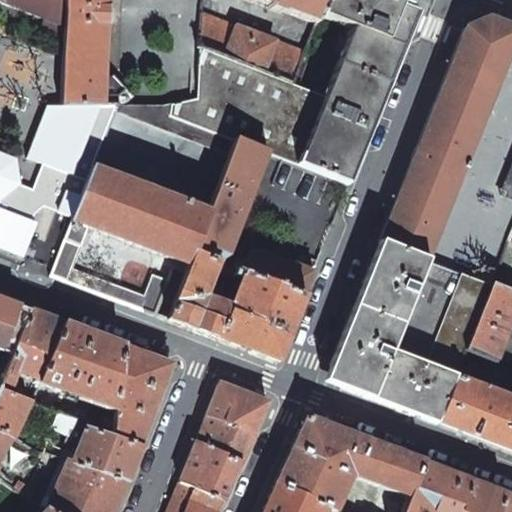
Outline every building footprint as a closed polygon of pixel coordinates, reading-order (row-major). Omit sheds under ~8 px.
[(34,38),(61,48),(62,0),(0,0),(0,3),(42,20),(34,38)] [(62,0),(61,48),(58,107),(101,107),(101,105),(101,78),(105,0),(62,0)] [(244,0),(251,3),(253,2),(253,1),(261,3),(268,6),(267,8),(268,9),(278,13),(280,13),(281,11),(315,24),(318,16),(324,0),(244,0)] [(322,97),(294,165),(346,186),(364,141),(414,15),(396,8),(399,0),(324,0),(318,16),(349,29),(322,97)] [(198,14),(195,48),(198,50),(221,58),(232,26),(198,14)] [(420,136),(378,243),(425,261),(510,47),(511,48),(511,28),(486,18),(462,28),(420,136)] [(232,26),(221,58),(263,75),(275,43),(232,26)] [(275,43),(263,75),(290,85),(303,53),(275,43)] [(511,48),(510,47),(425,261),(460,275),(488,285),(506,241),(511,225),(511,48)] [(169,105),(167,116),(233,141),(264,153),(273,157),(294,165),(322,97),(290,85),(263,75),(221,58),(198,50),(196,81),(195,99),(180,103),(173,104),(169,105)] [(101,78),(101,105),(115,104),(116,96),(123,91),(110,78),(101,78)] [(195,99),(196,81),(185,80),(173,104),(180,103),(195,99)] [(115,104),(130,104),(130,98),(123,91),(116,96),(115,104)] [(0,248),(22,257),(35,224),(30,222),(33,214),(42,206),(55,212),(64,192),(80,198),(82,194),(91,170),(113,112),(115,104),(101,105),(101,107),(58,107),(58,108),(45,108),(26,159),(41,165),(31,190),(17,185),(14,160),(0,154),(0,248)] [(115,104),(113,112),(226,157),(233,141),(167,116),(169,105),(130,104),(115,104)] [(205,214),(191,255),(214,264),(225,257),(227,253),(264,153),(233,141),(226,157),(205,214)] [(273,157),(264,184),(336,214),(346,186),(294,165),(273,157)] [(72,219),(71,222),(86,228),(186,267),(191,255),(205,214),(91,170),(82,194),(80,198),(72,219)] [(64,192),(55,212),(72,219),(80,198),(64,192)] [(281,213),(269,241),(317,260),(323,246),(328,231),(281,213)] [(52,269),(49,277),(66,284),(70,271),(86,228),(71,222),(52,269)] [(511,242),(506,241),(488,285),(511,294),(511,242)] [(329,366),(339,389),(370,401),(389,352),(425,261),(378,243),(329,366)] [(225,257),(214,264),(232,271),(240,274),(302,298),(312,272),(266,254),(249,250),(242,268),(233,265),(235,259),(234,256),(227,253),(225,257)] [(186,267),(166,322),(215,341),(226,310),(201,301),(212,269),(214,264),(191,255),(186,267)] [(425,261),(389,352),(423,365),(460,275),(425,261)] [(214,264),(212,269),(238,278),(240,274),(232,271),(214,264)] [(70,271),(66,284),(153,318),(166,283),(150,277),(142,298),(70,271)] [(226,310),(215,341),(275,364),(302,298),(240,274),(238,278),(226,310)] [(460,275),(423,365),(452,377),(463,350),(488,285),(460,275)] [(511,294),(488,285),(463,350),(492,362),(511,313),(511,294)] [(0,351),(10,356),(29,311),(0,300),(0,351)] [(10,356),(5,368),(14,372),(38,381),(63,324),(46,318),(29,311),(10,356)] [(38,381),(37,384),(112,412),(121,347),(92,336),(63,324),(38,381)] [(149,419),(170,366),(121,347),(112,412),(109,437),(139,447),(149,419)] [(389,352),(370,401),(434,426),(452,379),(452,377),(423,365),(389,352)] [(511,403),(452,379),(434,426),(511,455),(511,403)] [(239,463),(266,403),(216,384),(201,423),(193,443),(239,463)] [(0,391),(0,432),(12,440),(28,402),(0,391)] [(76,421),(34,404),(33,411),(30,410),(26,425),(29,425),(30,421),(78,445),(86,429),(75,424),(76,421)] [(303,417),(272,485),(325,509),(332,511),(334,511),(350,479),(377,490),(368,511),(399,511),(420,463),(303,417)] [(52,447),(73,456),(78,445),(30,421),(29,425),(26,435),(40,441),(52,447)] [(109,437),(86,429),(78,445),(73,456),(52,447),(49,455),(65,461),(125,482),(127,477),(139,447),(109,437)] [(0,432),(0,458),(12,440),(0,432)] [(26,435),(21,444),(37,450),(42,453),(44,448),(39,446),(40,441),(26,435)] [(191,449),(177,484),(219,504),(239,463),(193,443),(191,449)] [(65,461),(42,507),(49,511),(112,511),(122,488),(125,482),(65,461)] [(420,463),(399,511),(495,511),(502,495),(461,479),(420,463)] [(0,480),(0,492),(26,510),(32,501),(23,496),(12,489),(0,480)] [(17,481),(12,489),(23,496),(28,488),(17,481)] [(215,511),(219,504),(177,484),(165,511),(215,511)] [(259,511),(323,511),(325,509),(272,485),(259,511)] [(511,511),(511,499),(502,495),(495,511),(511,511)]
